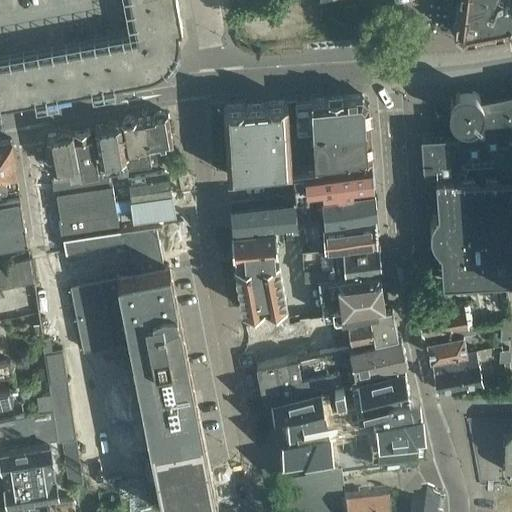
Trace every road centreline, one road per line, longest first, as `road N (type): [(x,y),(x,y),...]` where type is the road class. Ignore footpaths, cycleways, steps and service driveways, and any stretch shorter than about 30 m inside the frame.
road 1 (residential): [(254,511),(196,238),(186,93)]
road 2 (residential): [(434,418),(409,318),(390,102),(395,69)]
road 3 (unclassified): [(217,81),(395,69)]
road 4 (residential): [(27,119),(186,93)]
road 5 (residential): [(52,253),(27,119)]
